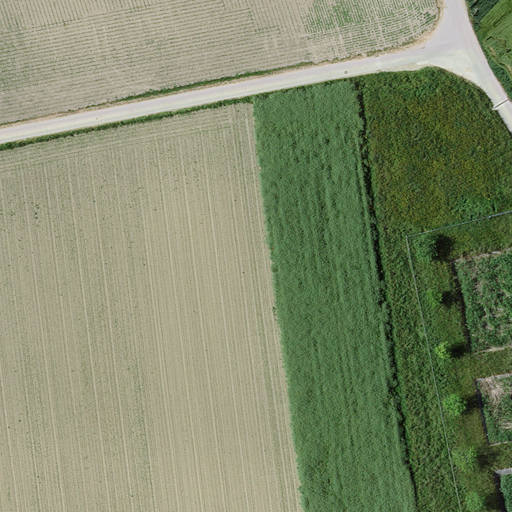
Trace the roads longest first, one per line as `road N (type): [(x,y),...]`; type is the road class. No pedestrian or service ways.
road 1 (track): [(466,43),(0,135)]
road 2 (track): [(452,0),(466,43),(511,118)]
